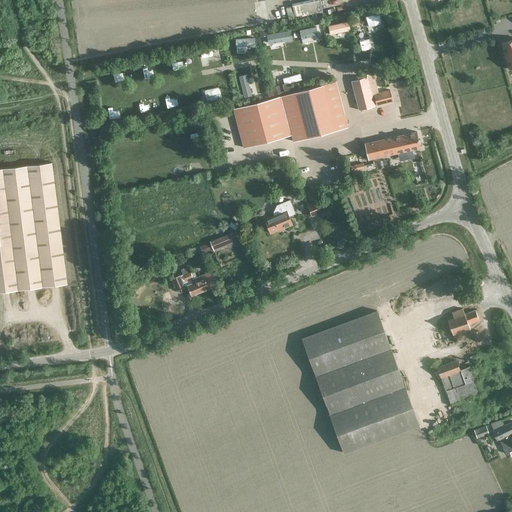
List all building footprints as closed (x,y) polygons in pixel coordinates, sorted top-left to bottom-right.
[(310,0),(292,4),(295,16),(322,9),(319,0),(310,0)] [(511,39),(501,42),(508,69),(511,67),(511,39)] [(393,102),(389,89),(379,92),(376,79),(377,79),(376,73),(366,75),(367,77),(352,81),(359,110),(393,102)] [(244,147),(293,134),(294,140),(347,125),(335,81),(233,108),(244,147)] [(416,131),(365,143),(368,159),(420,147),(416,131)] [(0,291),(66,283),(50,155),(0,161),(0,291)] [(362,162),(350,165),(351,170),(363,168),(362,162)] [(325,196),(307,204),(311,215),(330,208),(325,196)] [(288,215),(295,213),(289,200),(279,204),(283,212),(265,219),(270,233),(292,224),(288,215)] [(213,249),(213,250),(242,239),(238,229),(210,240),(210,242),(199,246),(202,253),(213,249)] [(188,266),(180,269),(184,280),(191,277),(189,272),(190,272),(188,266)] [(191,295),(215,285),(209,271),(190,279),(192,283),(186,285),(191,295)] [(179,275),(171,278),(176,290),(184,287),(179,275)] [(468,323),(479,319),(476,310),(465,314),(463,308),(452,312),(454,318),(448,320),(453,334),(470,328),(468,323)] [(377,311),(301,338),(343,452),(419,425),(377,311)] [(437,367),(441,377),(450,403),(481,392),(471,366),(460,370),(456,360),(437,367)] [(511,421),(503,425),(500,418),(489,423),(496,439),(499,438),(506,454),(511,450),(511,421)]
